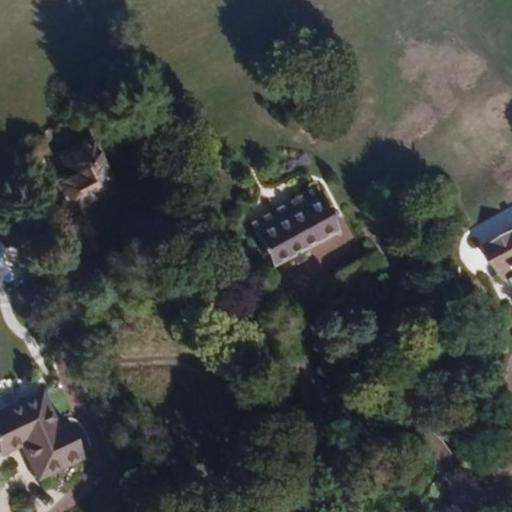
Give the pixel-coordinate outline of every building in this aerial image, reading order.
[(123,190),(98,134),(58,153),(66,173),(52,179),(69,215),(123,190)] [(306,250),(342,230),(318,186),(300,196),(305,206),(259,232),(276,265),(294,255),(298,263),(310,257),(306,250)] [(259,232),(305,206),(300,196),(253,221),(259,232)] [(511,229),(487,243),(506,279),(511,276),(511,229)] [(389,285),(375,259),(343,276),(357,302),(389,285)] [(61,418),(47,389),(0,411),(0,440),(7,456),(29,447),(37,466),(70,415),(61,418)] [(89,459),(70,415),(37,466),(44,479),(89,459)]
